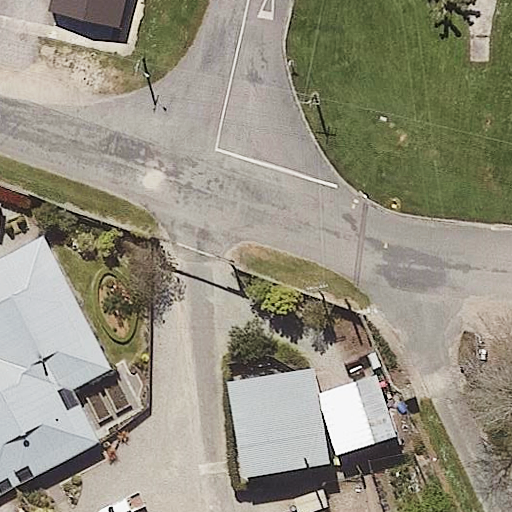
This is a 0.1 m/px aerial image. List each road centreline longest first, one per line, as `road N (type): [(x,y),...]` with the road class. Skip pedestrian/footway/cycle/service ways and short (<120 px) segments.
road 1 (residential): [(511,271),(365,249),(208,188)]
road 2 (residential): [(208,188),(0,120)]
road 3 (residential): [(248,0),(208,188)]
